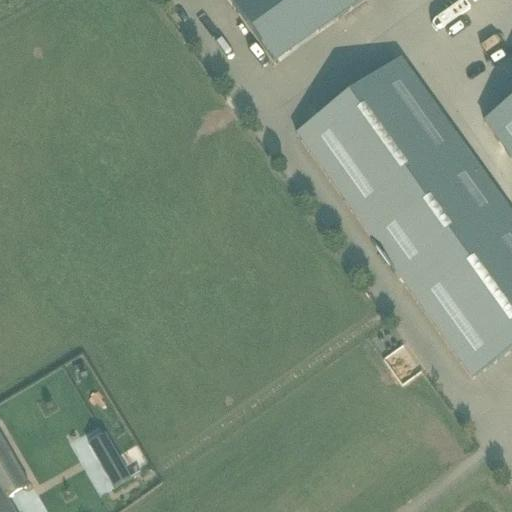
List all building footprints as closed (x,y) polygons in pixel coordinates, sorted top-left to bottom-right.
[(225,0),(239,18),(263,0),(295,0),(320,34),(366,0),(225,0)] [(511,352),(511,217),(400,62),(296,136),(472,382),(511,352)] [(511,94),(480,117),(511,162),(511,94)] [(402,346),(384,361),(403,385),(421,370),(402,346)] [(0,511),(14,511),(12,511),(8,511),(3,503),(7,500),(26,490),(24,488),(28,486),(0,437),(0,511)] [(104,437),(88,446),(114,491),(130,482),(104,437)]
